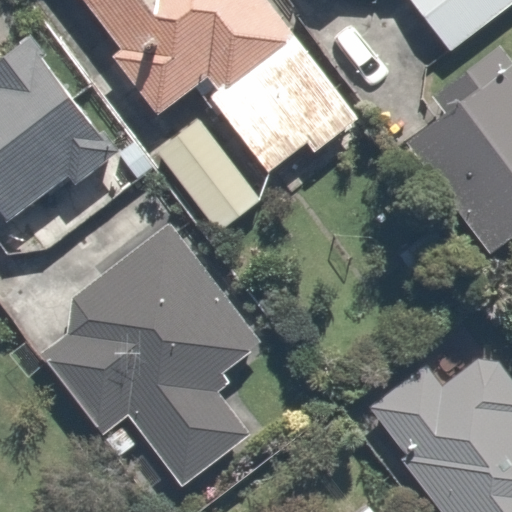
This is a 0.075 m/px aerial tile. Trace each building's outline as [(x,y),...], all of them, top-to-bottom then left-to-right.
[(274,0),(83,0),(112,36),(102,45),(155,113),(191,84),(253,163),(287,137),(299,153),(358,107),(274,0)] [(503,0),(417,0),(447,41),(503,0)] [(14,7),(0,18),(0,215),(110,124),(14,7)] [(511,223),(511,77),(492,51),(392,127),(483,246),(511,223)] [(177,214),(55,299),(65,314),(28,340),(92,432),(123,411),(132,423),(170,477),(245,425),(208,371),(260,334),(177,214)] [(443,511),(511,511),(511,360),(495,335),(436,376),(414,344),(356,384),(443,511)] [(375,511),(364,496),(341,511),(375,511)]
